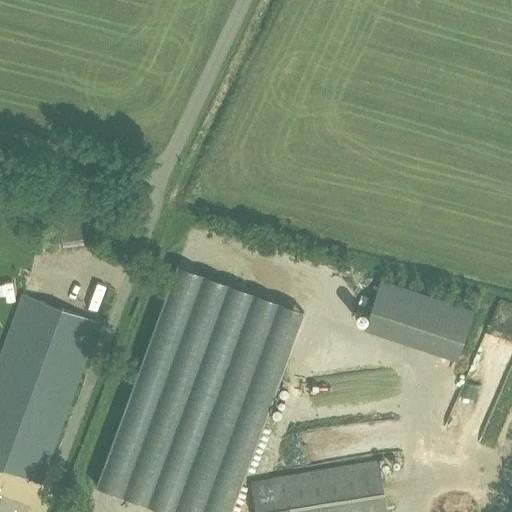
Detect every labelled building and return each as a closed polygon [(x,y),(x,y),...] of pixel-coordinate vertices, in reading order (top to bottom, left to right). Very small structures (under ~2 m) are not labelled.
[(182,267),(99,486),(167,511),(232,511),(308,314),(182,267)] [(384,276),(369,326),(464,354),(479,304),(384,276)] [(0,468),(42,484),(102,324),(23,294),(0,353),(0,468)] [(371,428),(376,447),(389,444),(385,425),(371,428)] [(386,511),(379,462),(251,483),(255,511),(386,511)]
